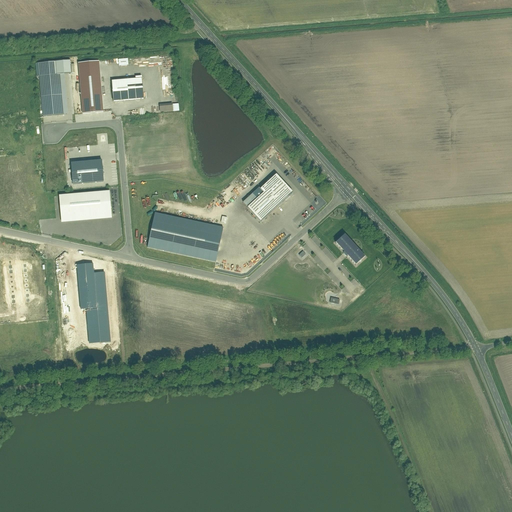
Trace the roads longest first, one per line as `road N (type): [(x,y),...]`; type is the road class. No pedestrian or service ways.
road 1 (unclassified): [(57,385),(476,348)]
road 2 (tertiary): [(350,192),(179,0)]
road 3 (unclassified): [(130,259),(250,282),(350,192)]
road 4 (unclassified): [(49,129),(119,124),(130,259)]
road 5 (tertiary): [(476,348),(439,291),(350,192)]
road 6 (unclassified): [(57,385),(48,246),(56,243)]
